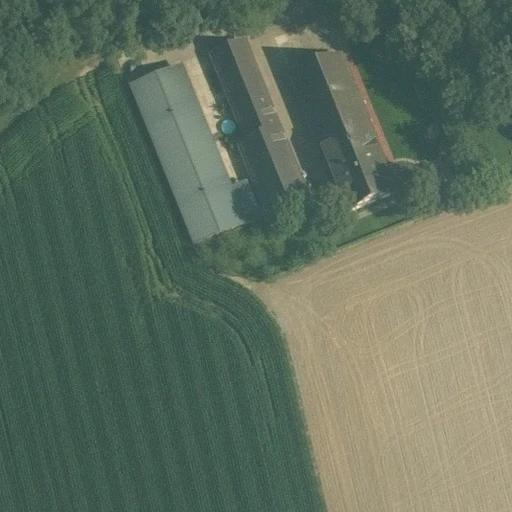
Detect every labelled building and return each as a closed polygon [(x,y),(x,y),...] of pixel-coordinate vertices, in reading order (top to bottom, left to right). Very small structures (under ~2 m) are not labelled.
[(165,0),(171,14),(207,0),(165,0)] [(243,45),(211,58),(246,143),(239,146),(267,217),(306,201),(243,45)] [(290,79),(319,152),(370,131),(341,59),(290,79)] [(180,71),(131,91),(194,247),(243,227),(180,71)] [(370,131),(319,152),(345,216),(395,195),(370,131)]
